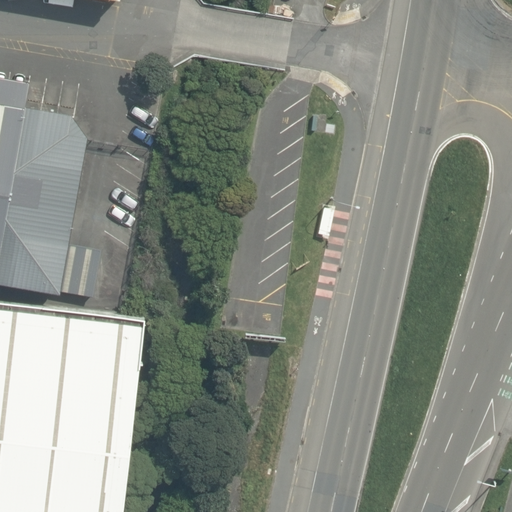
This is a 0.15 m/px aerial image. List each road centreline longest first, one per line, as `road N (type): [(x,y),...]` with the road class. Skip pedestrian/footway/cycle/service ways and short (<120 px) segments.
road 1 (primary): [(336,511),(397,226)]
road 2 (primary): [(511,284),(430,511)]
road 3 (primary): [(397,226),(452,0)]
road 4 (primary): [(397,226),(436,131),(464,114),(487,113),(508,125),(511,139)]
